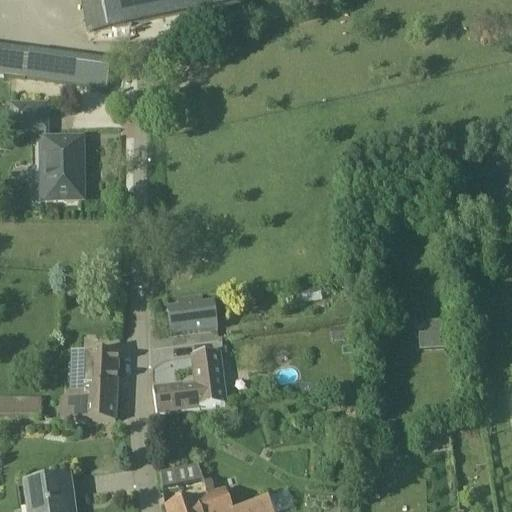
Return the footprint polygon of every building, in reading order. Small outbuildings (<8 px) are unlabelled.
[(109,30),(102,0),(79,0),(86,34),(109,30)] [(102,0),(109,30),(253,0),(102,0)] [(103,62),(0,48),(0,74),(100,87),(103,62)] [(46,108),(12,109),(12,133),(47,132),(46,108)] [(0,110),(0,123),(11,123),(10,110),(0,110)] [(124,159),(136,159),(135,139),(123,139),(124,159)] [(46,204),(82,203),(82,142),(46,143),(46,204)] [(343,284),(344,301),(357,300),(356,283),(343,284)] [(170,338),(218,332),(214,308),(203,309),(202,299),(177,303),(179,312),(167,314),(170,338)] [(329,330),(331,344),(357,341),(355,327),(329,330)] [(427,335),(427,352),(447,351),(447,331),(430,331),(427,335)] [(118,356),(86,354),(65,353),(63,401),(50,400),(49,422),(115,425),(118,356)] [(157,418),(225,407),(218,355),(193,358),(196,386),(153,392),(157,418)] [(0,419),(40,420),(40,399),(0,399),(0,419)] [(395,423),(379,423),(379,439),(395,439),(395,423)] [(426,511),(456,511),(455,451),(425,452),(426,511)] [(196,466),(161,474),(163,494),(203,485),(196,466)] [(73,506),(69,480),(24,487),(28,511),(70,511),(69,506),(73,506)] [(272,511),(269,502),(241,511),(232,511),(225,491),(205,499),(165,511),(164,511),(272,511)]
